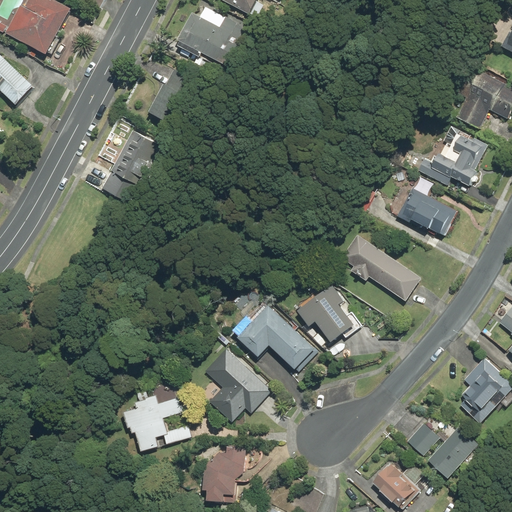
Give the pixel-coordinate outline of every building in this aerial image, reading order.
[(55,0),(25,0),(7,34),(48,56),(73,10),(55,0)] [(227,0),(252,14),(259,0),(227,0)] [(194,13),(177,46),(202,59),(205,54),(235,69),(249,42),(234,34),(239,24),(207,8),(202,17),(194,13)] [(511,29),(503,47),(511,51),(511,29)] [(36,89),(1,56),(0,57),(0,90),(18,107),(36,89)] [(511,108),(511,87),(468,65),(454,92),(469,99),(458,119),(481,130),(491,110),(507,118),(511,108)] [(177,69),(151,113),(180,130),(196,103),(180,94),(190,76),(177,69)] [(428,157),(421,171),(448,185),(453,177),(471,187),(492,147),(455,128),(437,162),(428,157)] [(136,131),(103,189),(132,206),(165,148),(136,131)] [(413,190),(400,217),(445,239),(459,212),(413,190)] [(424,279),(358,237),(343,259),(410,301),(424,279)] [(334,286),(300,311),(312,327),(317,324),(333,345),(356,327),(341,306),(346,302),(334,286)] [(319,352),(271,307),(239,341),(259,360),(271,347),(299,373),(319,352)] [(511,346),(510,350),(511,351),(511,307),(500,322),(511,331),(511,346)] [(273,390),(227,351),(208,372),(225,386),(212,401),(235,421),(248,406),(254,411),(273,390)] [(463,403),(484,421),(511,390),(511,381),(484,357),(464,379),(472,386),(465,395),(468,398),(463,403)] [(128,411),(139,451),(193,436),(190,426),(169,432),(165,417),(186,411),(182,397),(161,403),(159,395),(136,402),(138,408),(128,411)] [(427,422),(411,439),(427,454),(443,437),(427,422)] [(463,425),(430,459),(449,477),(482,443),(463,425)] [(213,487),(212,500),(238,501),(240,477),(247,472),(249,442),(232,441),(232,451),(222,451),(209,463),(208,487),(213,487)] [(393,464),(375,485),(405,509),(423,489),(393,464)]
